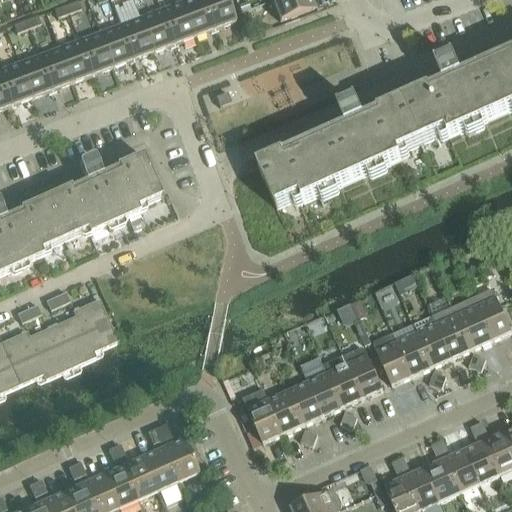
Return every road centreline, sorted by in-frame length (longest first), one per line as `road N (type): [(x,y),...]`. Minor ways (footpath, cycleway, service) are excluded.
road 1 (residential): [(0,156),(170,91),(207,181)]
road 2 (residential): [(257,506),(511,393)]
road 3 (residential): [(0,311),(219,213),(207,181)]
road 4 (residential): [(0,482),(203,392)]
road 5 (residential): [(257,506),(203,392)]
